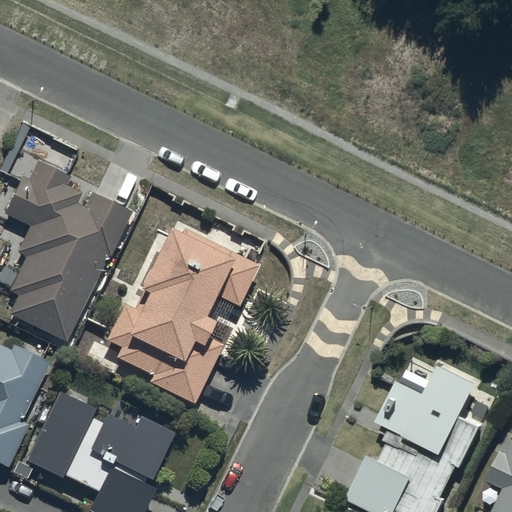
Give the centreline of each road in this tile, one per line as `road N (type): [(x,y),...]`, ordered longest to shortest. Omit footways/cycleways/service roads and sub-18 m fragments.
road 1 (residential): [(0,51),(377,235)]
road 2 (residential): [(240,511),(377,235)]
road 3 (residential): [(377,235),(511,301)]
